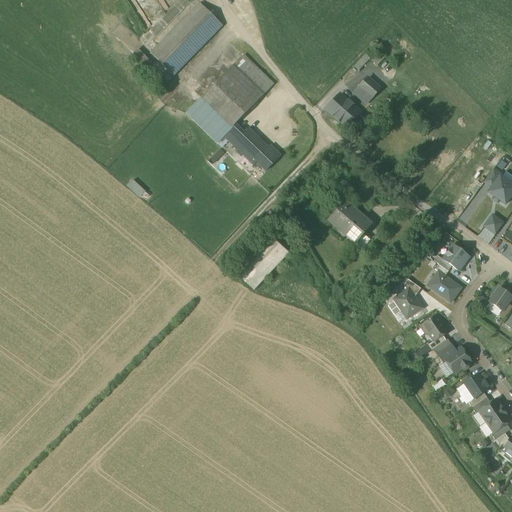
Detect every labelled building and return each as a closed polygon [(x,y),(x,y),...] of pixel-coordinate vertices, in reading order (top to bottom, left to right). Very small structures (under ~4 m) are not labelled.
[(199,4),(151,54),(174,76),(222,26),(199,4)] [(138,48),(132,53),(143,68),(149,63),(138,48)] [(381,54),(373,62),(377,67),(386,59),(381,54)] [(273,85),(243,56),(234,66),(263,95),(273,85)] [(365,56),(354,68),(360,73),(371,61),(365,56)] [(234,66),(201,99),(202,99),(202,98),(209,105),(231,127),(231,128),(232,127),(235,124),(263,95),(234,66)] [(367,79),(354,94),(366,105),(380,89),(367,79)] [(340,96),(327,110),(346,128),(359,113),(340,96)] [(231,127),(209,105),(194,121),(217,143),(224,136),(232,127),(231,128),(231,127)] [(272,154),(247,130),(244,133),(235,124),(232,127),(224,136),(244,156),(247,153),(266,171),(279,156),(274,152),(272,154)] [(479,174),(486,165),(477,159),(470,168),(479,174)] [(494,173),(485,186),(492,191),(488,198),(506,210),(511,200),(511,188),(499,180),(501,178),(494,173)] [(126,185),(139,197),(145,191),(132,179),(126,185)] [(352,208),(344,201),(328,221),(362,250),(370,240),(363,234),(371,224),(369,226),(350,209),(352,208)] [(492,217),(484,229),(495,236),(503,225),(492,217)] [(274,240),(239,277),(254,291),(289,254),(274,240)] [(468,258),(453,246),(443,261),(458,272),(468,258)] [(445,278),(438,273),(427,287),(450,304),(461,289),(445,278)] [(421,289),(408,280),(403,286),(407,291),(408,290),(414,298),(421,289)] [(511,297),(499,289),(489,303),(502,312),(511,297)] [(414,298),(408,290),(407,291),(393,300),(407,319),(422,309),(414,298)] [(436,317),(430,321),(428,322),(420,327),(426,335),(429,336),(433,342),(434,342),(443,336),(447,333),(436,317)] [(443,336),(434,342),(433,342),(427,346),(431,352),(433,350),(446,341),(443,336)] [(446,341),(433,350),(436,355),(451,345),(447,340),(446,341)] [(451,345),(436,355),(442,364),(445,362),(444,360),(456,352),(451,345)] [(456,352),(444,360),(445,362),(453,374),(454,375),(462,370),(463,371),(468,367),(467,366),(471,363),(460,348),(456,352)] [(453,374),(445,362),(442,364),(439,366),(447,378),(453,374)] [(478,375),(463,386),(466,391),(473,400),(483,393),(488,390),(486,388),(487,387),(484,382),(483,383),(478,375)] [(432,385),(434,390),(444,385),(442,380),(432,385)] [(473,400),(466,391),(459,395),(466,405),(468,403),(473,400)] [(483,393),(473,400),(468,403),(472,409),(486,398),(483,393)] [(486,398),(472,409),(476,415),(479,413),(479,412),(490,404),(486,398)] [(490,404),(479,412),(479,413),(486,423),(504,411),(496,400),(490,404)] [(504,411),(486,423),(493,433),(494,434),(506,425),(511,422),(504,411)] [(506,425),(494,434),(493,433),(491,435),(495,441),(505,434),(510,431),(506,425)] [(495,441),(494,442),(500,451),(509,440),(505,434),(495,441)] [(511,440),(511,442),(509,440),(500,451),(504,455),(503,457),(509,462),(511,460),(511,440)]
